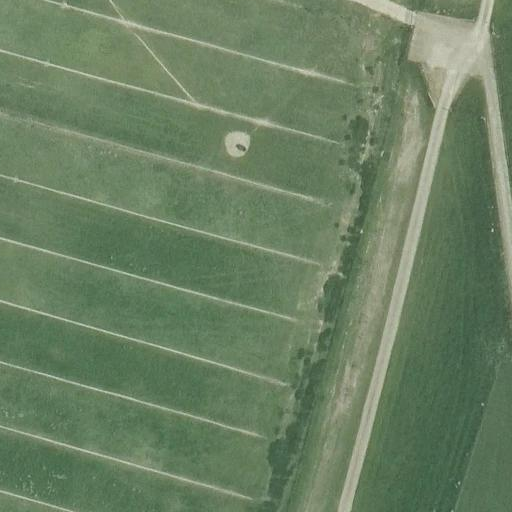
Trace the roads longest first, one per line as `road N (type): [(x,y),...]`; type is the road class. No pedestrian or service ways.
road 1 (track): [(345,511),(451,70),(480,34),(488,0)]
road 2 (track): [(467,51),(489,78),(511,250)]
